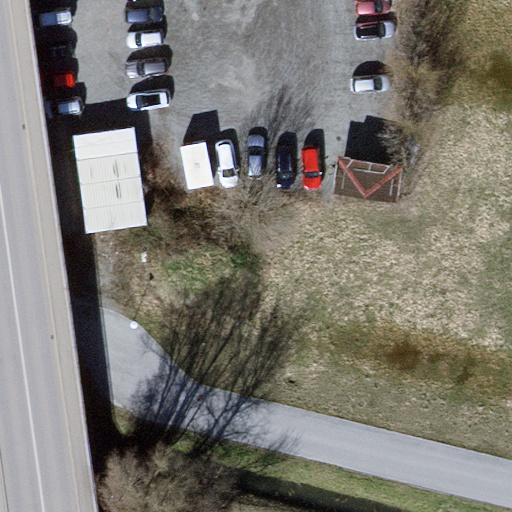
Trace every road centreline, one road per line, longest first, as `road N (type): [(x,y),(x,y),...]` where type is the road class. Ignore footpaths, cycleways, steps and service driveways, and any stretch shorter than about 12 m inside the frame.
road 1 (residential): [(511,489),(0,359)]
road 2 (tertiary): [(0,208),(44,511)]
